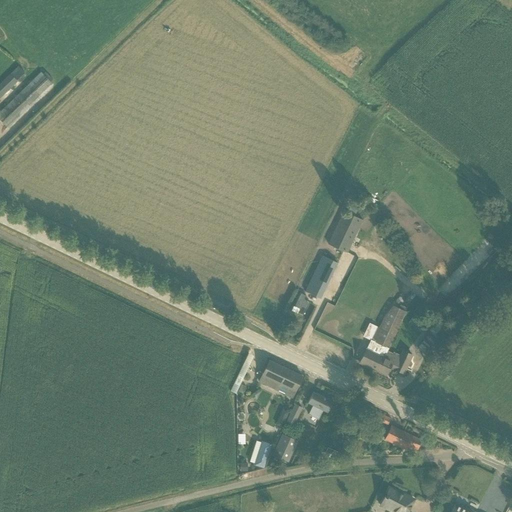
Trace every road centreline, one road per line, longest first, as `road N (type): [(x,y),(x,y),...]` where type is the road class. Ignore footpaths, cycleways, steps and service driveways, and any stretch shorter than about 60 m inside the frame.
road 1 (secondary): [(480,448),(0,216)]
road 2 (unclassified): [(129,511),(301,470),(480,448)]
